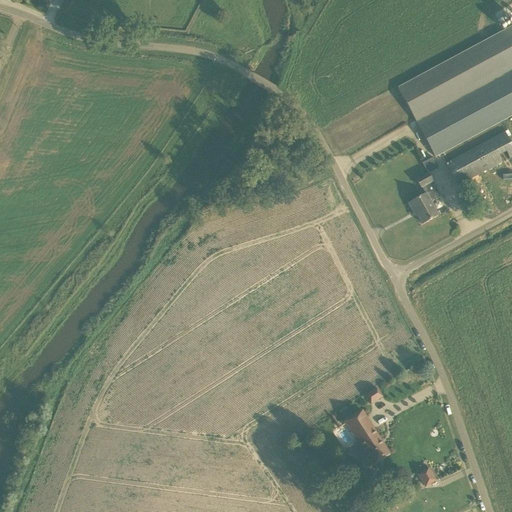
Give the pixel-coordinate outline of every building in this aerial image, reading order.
[(511,26),(503,31),(398,88),(415,120),(417,124),(435,157),(440,154),(502,121),(511,115),(511,26)] [(446,164),(457,186),(511,156),(511,145),(505,132),(446,164)] [(435,158),(423,162),(427,173),(439,168),(435,158)] [(417,179),(418,182),(425,195),(409,204),(413,212),(415,211),(422,224),(438,216),(430,202),(440,197),(429,176),(428,173),(417,179)] [(365,396),(371,405),(382,397),(377,389),(365,396)] [(371,465),(381,459),(389,454),(361,410),(344,421),(364,453),(361,455),(360,459),(364,466),(368,467),(371,465)] [(343,426),(333,431),(339,442),(349,436),(343,426)] [(428,469),(418,475),(426,487),(436,481),(428,469)] [(338,500),(343,508),(350,503),(345,496),(338,500)]
